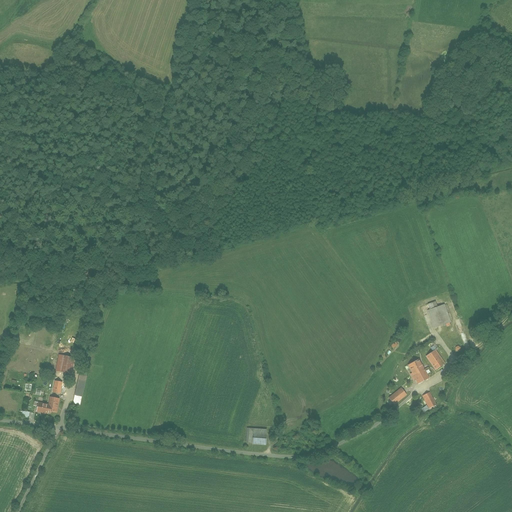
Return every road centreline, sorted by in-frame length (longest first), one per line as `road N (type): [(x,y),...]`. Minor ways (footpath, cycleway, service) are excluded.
road 1 (residential): [(58,427),(294,455),(340,441),(402,399)]
road 2 (residential): [(58,427),(104,287)]
